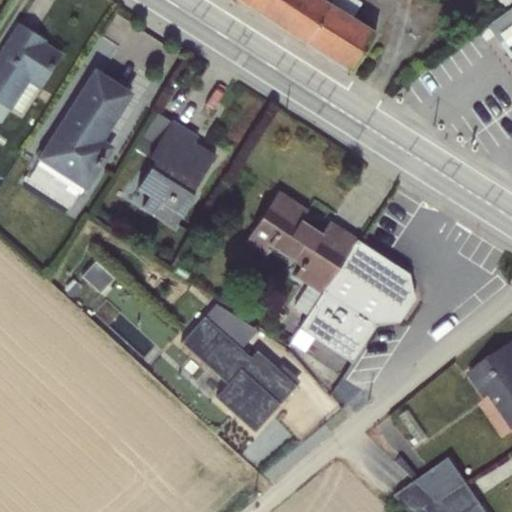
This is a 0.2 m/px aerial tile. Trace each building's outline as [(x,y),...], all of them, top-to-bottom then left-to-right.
[(236,0),(349,72),(374,32),(351,17),(361,3),(356,0),(236,0)] [(511,0),(496,0),(503,8),(511,1),(511,0)] [(511,4),(487,22),(488,23),(495,32),(511,56),(511,4)] [(488,23),(477,30),(484,40),(495,32),(488,23)] [(43,41),(18,25),(0,52),(0,104),(9,110),(11,108),(20,114),(58,54),(41,43),(43,41)] [(94,73),(35,165),(78,194),(82,188),(85,190),(113,146),(100,137),(127,94),(94,73)] [(153,146),(170,121),(155,112),(139,137),(153,146)] [(154,160),(135,186),(148,195),(140,207),(173,229),(213,157),(192,144),(196,138),(170,121),(153,146),(147,156),(154,160)] [(308,315),(355,240),(327,222),(319,235),(299,222),(306,212),(276,192),(243,242),(262,254),(268,245),(299,265),(292,276),(307,285),(292,307),(307,316),(308,315)] [(355,240),(308,315),(360,347),(374,325),(398,321),(413,298),(413,296),(408,293),(405,281),(408,274),(355,240)] [(95,261),(81,276),(100,293),(114,278),(95,261)] [(215,303),(179,343),(225,384),(214,397),(253,432),(295,385),(276,369),(255,351),(248,358),(238,349),(256,329),(215,303)] [(308,315),(307,316),(299,328),(296,327),(285,346),(339,380),(360,347),(308,315)] [(511,343),(468,373),(485,398),(488,396),(511,431),(511,430),(511,343)] [(281,364),(276,369),(295,385),(299,380),(281,364)] [(406,409),(398,415),(416,442),(425,437),(406,409)] [(448,458),(415,481),(436,502),(465,482),(448,458)] [(436,502),(415,481),(394,495),(408,511),(485,511),(465,482),(436,502)]
